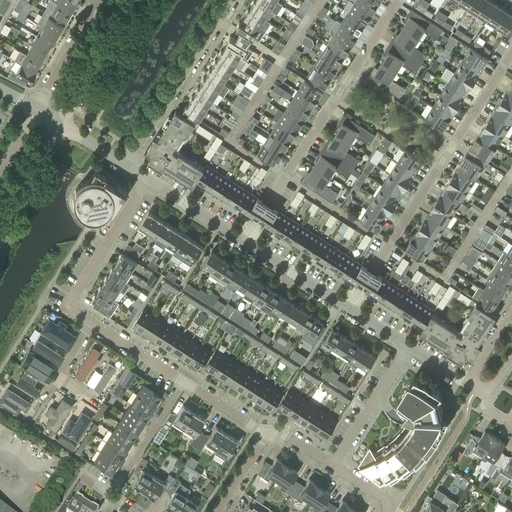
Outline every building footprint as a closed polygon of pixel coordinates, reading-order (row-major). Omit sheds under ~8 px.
[(71,12),(56,3),(51,0),(49,0),(43,11),(52,16),(53,14),(65,21),(71,12)] [(51,0),(56,3),(71,12),(76,2),(72,0),(51,0)] [(248,8),(248,9),(265,19),(271,10),(254,0),(253,0),(251,4),(252,5),(249,9),(248,8)] [(282,5),(277,1),(274,0),(254,0),(271,10),(276,14),(282,5)] [(374,0),(355,0),(355,2),(373,14),(377,8),(375,7),(378,2),(380,3),(374,0)] [(470,0),(466,7),(477,14),(485,0),(470,0)] [(486,19),(496,5),(488,0),(485,0),(477,14),(486,19)] [(373,14),(355,2),(348,13),(366,24),(370,19),(368,18),(371,13),(373,14)] [(423,13),(426,9),(419,4),(416,8),(423,13)] [(496,5),(486,19),(496,26),(506,11),(496,5)] [(243,18),(259,29),(265,32),(271,23),(265,19),(248,9),(245,13),(246,14),(243,18)] [(298,9),(296,13),(302,18),(305,14),(298,9)] [(433,14),(426,9),(423,13),(431,17),(433,14)] [(442,30),(410,10),(411,11),(407,17),(409,18),(403,29),(417,38),(422,30),(436,39),(442,30)] [(51,18),(52,16),(43,11),(36,23),(42,26),(57,35),(63,25),(51,18)] [(511,24),(511,23),(511,15),(506,11),(496,26),(506,32),(505,34),(510,38),(511,34),(511,24)] [(300,22),(302,18),(296,13),(293,18),(300,22)] [(366,24),(348,13),(341,23),(359,35),(363,29),(361,28),(364,24),(366,25),(366,24)] [(442,25),(445,21),(438,17),(435,20),(442,25)] [(259,42),(265,32),(259,29),(243,18),(240,23),(239,22),(236,27),(241,30),(238,35),(249,42),(252,38),(259,42)] [(358,34),(359,35),(341,23),(336,20),(329,30),(330,31),(353,46),(356,40),(355,39),(358,34)] [(452,26),(445,21),(442,25),(450,30),(452,26)] [(42,26),(37,36),(51,44),(57,35),(42,26)] [(284,32),(291,36),(293,32),(287,28),(284,32)] [(413,46),(417,38),(403,29),(396,39),(394,37),(390,44),(421,64),(426,55),(413,46)] [(462,37),(464,34),(457,29),(455,33),(462,37)] [(327,44),(346,56),(349,50),(348,49),(351,45),(352,46),(353,46),(330,31),(330,32),(331,37),(327,44)] [(288,40),(291,36),(284,32),(281,36),(288,40)] [(305,34),(300,42),(311,49),(314,44),(312,39),(305,34)] [(472,38),(464,34),(462,37),(469,42),(472,38)] [(249,42),(238,35),(235,40),(230,37),(227,42),(228,42),(225,47),(241,57),(247,61),(253,51),(247,47),(249,42)] [(31,45),(46,54),(51,44),(37,36),(31,45)] [(454,45),(457,40),(451,36),(448,42),(454,45)] [(481,50),(483,46),(476,41),(474,45),(481,50)] [(327,44),(323,51),(319,50),(317,53),(321,55),(339,67),(343,61),(341,60),(344,55),(346,56),(327,44)] [(421,64),(390,44),(385,50),(388,52),(381,62),(396,72),(401,64),(415,73),(421,64)] [(31,45),(26,54),(41,63),(46,54),(31,45)] [(281,50),(275,46),(272,50),(279,55),(281,50)] [(491,51),(483,46),(481,50),(488,54),(491,51)] [(218,55),(235,66),(241,70),(247,61),(241,57),(225,47),(222,51),(221,50),(218,55)] [(470,48),(463,60),(481,72),(489,60),(470,48)] [(13,59),(20,64),(35,72),(41,63),(26,54),(19,50),(13,59)] [(296,60),(299,56),(294,53),(290,59),(295,62),(296,60)] [(440,54),(436,59),(438,60),(442,63),(446,58),(440,54)] [(216,59),(213,64),(229,75),(235,66),(218,55),(219,56),(217,60),(216,59)] [(321,55),(314,66),(332,77),(336,72),(334,71),(337,66),(339,67),(321,55)] [(262,63),(258,68),(267,73),(270,68),(273,64),(266,59),(265,58),(262,63)] [(434,60),(429,68),(433,71),(438,63),(436,62),(438,60),(436,59),(435,58),(434,60)] [(455,71),(471,82),(474,83),(481,72),(463,60),(455,71)] [(391,79),(396,72),(381,62),(375,72),(372,71),(368,77),(367,76),(367,77),(399,97),(405,88),(391,79)] [(29,82),(35,72),(20,64),(15,73),(17,75),(18,77),(19,79),(21,80),(23,80),(24,81),(27,80),(29,82)] [(229,75),(213,64),(212,64),(213,65),(211,69),(210,69),(207,73),(224,84),(229,75)] [(330,77),(332,78),(332,77),(314,66),(307,76),(325,88),(329,82),(328,81),(330,77)] [(471,82),(455,71),(448,83),(466,95),(474,83),(471,82)] [(204,78),(201,82),(218,93),(224,97),(229,88),(224,84),(207,73),(207,74),(208,74),(205,78),(204,78)] [(257,74),(254,78),(261,82),(264,78),(257,74)] [(258,87),(261,82),(254,78),(252,82),(258,87)] [(298,91),(316,102),(315,101),(318,96),(319,97),(323,92),(305,80),(298,91)] [(218,93),(201,82),(201,83),(202,83),(199,87),(198,87),(195,91),(212,102),(218,93)] [(459,107),(466,95),(448,83),(440,95),(459,107)] [(240,91),(244,94),(245,92),(252,96),(255,92),(244,84),(240,91)] [(282,96),(286,91),(276,84),(272,90),(282,96)] [(500,100),(511,107),(511,91),(508,89),(500,100)] [(192,96),(189,101),(206,111),(212,102),(195,91),(195,92),(196,92),(193,96),(192,96)] [(311,107),(313,108),(316,102),(298,91),(291,101),(309,113),(308,112),(311,107)] [(244,94),(243,96),(249,101),(252,96),(245,92),(244,94)] [(433,106),(449,117),(451,118),(459,107),(440,95),(433,106)] [(247,105),(249,101),(243,96),(240,100),(247,105)] [(235,98),(232,103),(233,103),(243,110),(247,105),(240,100),(235,98)] [(493,112),(511,124),(511,123),(511,107),(500,100),(493,112)] [(206,111),(189,101),(190,101),(187,106),(186,105),(183,110),(200,121),(206,111)] [(304,118),(306,119),(309,113),(291,101),(284,112),(303,124),(303,123),(301,122),(304,118)] [(230,108),(234,110),(240,115),(243,110),(233,103),(230,108)] [(433,106),(425,118),(443,130),(451,118),(449,117),(433,106)] [(183,179),(193,185),(196,180),(204,168),(179,152),(178,154),(173,151),(173,149),(176,144),(177,145),(185,133),(188,135),(195,123),(176,110),(158,138),(155,136),(146,151),(149,153),(150,157),(148,160),(162,170),(164,167),(178,175),(179,173),(185,177),(183,179)] [(234,110),(231,115),(238,119),(240,115),(234,110)] [(297,128),(299,129),(303,124),(284,112),(277,123),(296,134),(294,133),(297,128)] [(511,124),(493,112),(486,124),(504,136),(511,124)] [(351,143),(355,135),(369,144),(375,135),(343,114),(343,115),(344,116),(340,122),(342,123),(336,133),(351,143)] [(238,119),(231,115),(228,119),(235,123),(238,119)] [(221,121),(232,128),(235,123),(228,119),(224,116),(221,121)] [(250,120),(247,126),(249,127),(252,129),(256,123),(250,120)] [(296,134),(277,123),(271,133),(289,145),(288,144),(291,139),(292,140),(296,134)] [(504,136),(486,124),(478,135),(497,147),(504,136)] [(210,139),(213,134),(199,125),(195,130),(210,139)] [(247,126),(243,131),(255,138),(259,133),(252,129),(247,126)] [(226,137),(229,133),(222,129),(219,133),(226,137)] [(271,133),(264,144),(282,155),(281,154),(284,150),(285,150),(289,145),(271,133)] [(345,151),(351,143),(336,133),(329,144),(326,142),(322,149),(354,169),(359,160),(345,151)] [(497,147),(478,135),(470,147),(489,159),(497,147)] [(203,157),(209,161),(222,140),(217,136),(203,157)] [(391,141),(386,138),(378,150),(384,153),(391,141)] [(264,144),(257,155),(274,165),(277,160),(279,161),(282,155),(264,144)] [(220,157),(226,161),(232,151),(226,147),(220,157)] [(348,178),(354,169),(322,149),(318,155),(321,157),(314,167),(329,176),(334,169),(348,178)] [(373,155),(369,160),(373,163),(376,165),(383,153),(377,149),(373,155)] [(405,150),(397,162),(415,173),(416,174),(423,162),(405,150)] [(465,156),(457,168),(476,180),(483,168),(483,167),(486,162),(469,151),(468,151),(468,152),(465,156)] [(507,171),(511,163),(511,156),(510,156),(506,163),(502,160),(498,165),(498,166),(506,170),(507,171)] [(239,169),(244,172),(250,163),(245,159),(239,169)] [(390,173),(408,185),(416,174),(397,162),(390,173)] [(268,204),(265,202),(263,200),(262,200),(262,201),(206,165),(204,168),(196,180),(252,216),(252,217),(254,218),(258,220),(268,204)] [(324,184),(329,176),(314,167),(307,177),(305,176),(301,182),(300,181),(300,182),(332,202),(338,193),(324,184)] [(468,191),(476,180),(457,168),(450,179),(468,191)] [(253,180),(258,184),(266,172),(260,169),(253,180)] [(94,219),(96,219),(98,227),(103,230),(128,192),(115,184),(113,181),(112,180),(110,178),(109,177),(107,176),(106,178),(94,170),(88,180),(86,181),(84,181),(83,182),(82,183),(80,184),(79,185),(78,186),(77,187),(76,188),(75,190),(74,191),(73,193),(73,195),(72,196),(72,198),(72,200),(72,202),(72,203),(73,205),(73,207),(74,208),(75,210),(76,211),(77,213),(78,214),(79,215),(81,216),(82,217),(84,218),(85,218),(87,219),(89,219),(91,220),(92,220),(94,219)] [(382,185),(401,197),(408,185),(390,173),(382,185)] [(450,179),(442,191),(461,203),(468,191),(450,179)] [(375,197),(393,209),(401,197),(382,185),(375,197)] [(453,215),(461,203),(442,191),(435,203),(453,215)] [(482,199),(487,203),(490,198),(485,194),(482,199)] [(296,208),(301,200),(295,196),(290,204),(296,208)] [(367,208),(386,220),(393,209),(375,197),(367,208)] [(309,214),(316,204),(313,203),(307,212),(309,214)] [(435,203),(428,214),(446,226),(453,215),(435,203)] [(469,209),(479,215),(483,209),(473,203),(469,209)] [(272,206),(268,204),(258,220),(261,222),(263,223),(263,224),(264,223),(274,230),(284,214),(274,208),(274,207),(273,207),(272,206)] [(312,216),(318,206),(316,204),(309,214),(312,216)] [(360,220),(378,232),(386,220),(367,208),(360,220)] [(148,211),(139,227),(148,233),(158,217),(157,217),(153,215),(153,214),(148,211)] [(293,220),(284,214),(274,230),(283,236),(293,220)] [(331,214),(325,224),(328,226),(334,216),(331,214)] [(438,238),(446,226),(428,214),(420,226),(438,238)] [(328,226),(330,228),(337,218),(334,216),(328,226)] [(163,220),(158,217),(148,233),(157,238),(167,223),(166,223),(162,221),(163,220)] [(302,226),(293,220),(283,236),(292,241),(302,226)] [(172,226),(167,223),(157,238),(154,242),(164,248),(166,244),(176,229),(175,229),(171,226),(172,226)] [(495,230),(494,232),(500,236),(506,228),(499,223),(495,230)] [(485,224),(478,235),(488,242),(493,234),(488,231),(490,227),(485,224)] [(292,241),(301,247),(311,232),(302,226),(292,241)] [(349,226),(343,236),(346,237),(352,228),(349,226)] [(420,226),(413,237),(431,249),(438,238),(420,226)] [(346,237),(349,239),(355,230),(352,228),(346,237)] [(181,232),(176,229),(166,244),(175,250),(185,235),(185,234),(185,235),(180,232),(181,232)] [(320,238),(311,232),(301,247),(310,253),(320,238)] [(364,236),(362,239),(368,243),(370,239),(371,237),(366,234),(364,236)] [(182,260),(184,256),(194,240),(194,241),(189,238),(190,238),(185,235),(175,250),(173,254),(182,260)] [(488,242),(478,235),(473,243),(483,249),(488,242)] [(423,261),(431,249),(413,237),(405,249),(423,261)] [(329,244),(320,238),(310,253),(319,259),(329,244)] [(357,247),(363,251),(368,243),(362,239),(357,247)] [(194,240),(184,256),(182,260),(191,266),(203,247),(199,244),(199,243),(194,240)] [(127,244),(124,250),(133,256),(137,250),(127,244)] [(319,259),(328,265),(338,249),(329,244),(319,259)] [(472,245),(467,253),(476,260),(482,251),(472,245)] [(347,255),(338,249),(328,265),(338,271),(347,255)] [(209,275),(220,257),(211,251),(202,266),(211,272),(209,275)] [(511,256),(507,254),(504,251),(498,260),(511,269),(511,256)] [(131,273),(137,263),(121,253),(118,258),(119,259),(116,263),(131,273)] [(472,267),(476,260),(467,253),(462,260),(467,263),(464,268),(469,271),(472,267)] [(356,261),(347,255),(338,271),(346,276),(356,261)] [(228,262),(220,257),(209,275),(217,280),(228,262)] [(450,261),(443,257),(439,263),(446,267),(450,261)] [(402,260),(400,263),(405,267),(408,263),(409,261),(403,258),(402,260)] [(510,281),(511,279),(511,269),(498,260),(492,269),(510,281)] [(372,271),(369,268),(367,267),(366,267),(356,261),(346,276),(357,283),(356,283),(357,284),(358,285),(362,287),(372,271)] [(237,268),(228,262),(217,280),(226,286),(237,268)] [(125,282),(131,273),(116,263),(113,267),(110,272),(125,282)] [(395,271),(400,275),(405,267),(400,263),(395,271)] [(238,286),(246,274),(237,268),(226,286),(235,291),(238,286)] [(411,279),(417,283),(423,273),(417,269),(411,279)] [(492,269),(486,279),(489,281),(505,290),(510,281),(492,269)] [(436,341),(448,348),(445,353),(463,364),(465,361),(468,360),(471,362),(480,348),(476,346),(487,329),(485,328),(488,323),(490,324),(496,315),(491,312),(477,303),(469,315),(471,317),(463,329),(465,330),(462,334),(460,334),(456,332),(457,330),(432,314),(434,311),(378,275),(378,274),(376,273),(372,271),(362,287),(366,289),(367,290),(368,291),(368,290),(424,326),(421,331),(431,337),(432,335),(437,338),(436,341)] [(104,281),(119,291),(124,294),(130,285),(125,282),(110,272),(109,272),(110,272),(107,277),(107,276),(104,281)] [(254,279),(246,274),(238,286),(246,292),(254,279)] [(254,279),(246,292),(243,297),(252,302),(263,284),(254,279)] [(113,300),(119,291),(104,281),(104,282),(101,286),(101,285),(98,290),(113,300)] [(165,281),(162,285),(169,290),(172,286),(165,281)] [(429,291),(435,294),(441,285),(435,281),(429,291)] [(499,300),(505,290),(489,281),(484,290),(499,300)] [(272,290),(263,284),(252,302),(260,308),(272,290)] [(177,289),(172,286),(169,290),(177,295),(180,291),(177,289)] [(436,306),(442,310),(455,289),(450,286),(436,306)] [(499,300),(484,290),(478,287),(472,296),(493,309),(499,300)] [(92,306),(92,307),(109,318),(118,303),(113,300),(98,290),(98,291),(96,295),(95,294),(92,299),(95,302),(92,306)] [(280,295),(272,290),(260,308),(269,313),(280,295)] [(199,291),(195,296),(204,301),(207,296),(199,291)] [(184,293),(181,297),(189,302),(191,298),(184,293)] [(468,305),(471,299),(461,293),(457,298),(468,305)] [(277,319),(281,314),(289,301),(280,295),(269,313),(277,319)] [(204,301),(212,307),(216,302),(207,296),(204,301)] [(189,302),(198,308),(201,304),(191,298),(189,302)] [(297,306),(289,301),(281,314),(289,319),(297,306)] [(217,309),(221,312),(226,305),(222,302),(220,304),(216,302),(212,307),(217,309)] [(233,313),(236,308),(227,303),(226,305),(221,312),(230,318),(233,313)] [(306,312),(297,306),(289,319),(298,325),(306,312)] [(143,331),(154,315),(144,309),(138,317),(139,317),(139,320),(135,326),(136,327),(135,329),(141,333),(143,331)] [(219,316),(210,309),(207,314),(217,320),(219,316)] [(315,318),(306,312),(298,325),(306,330),(305,332),(315,318)] [(230,318),(234,320),(238,323),(242,318),(233,313),(230,318)] [(163,321),(154,315),(143,331),(153,337),(163,321)] [(199,315),(194,322),(200,325),(204,318),(199,315)] [(217,320),(223,324),(226,319),(220,315),(219,316),(217,320)] [(250,324),(242,318),(238,323),(247,329),(250,324)] [(323,323),(315,318),(305,332),(314,338),(323,323)] [(68,350),(77,337),(66,330),(68,326),(60,321),(58,325),(49,319),(41,332),(68,350)] [(226,319),(223,324),(221,327),(232,334),(234,331),(237,326),(226,319)] [(173,327),(163,321),(153,337),(163,343),(173,327)] [(242,330),(237,326),(234,331),(239,334),(242,330)] [(182,333),(173,327),(163,343),(172,349),(182,333)] [(323,344),(332,349),(341,334),(332,329),(323,344)] [(242,336),(249,341),(252,337),(244,332),(242,336)] [(192,339),(182,333),(172,349),(182,356),(192,339)] [(332,349),(340,355),(342,353),(341,353),(350,340),(341,334),(332,349)] [(252,337),(249,341),(256,346),(259,341),(252,337)] [(21,349),(25,352),(32,342),(27,339),(24,344),(21,349)] [(201,345),(192,339),(182,356),(191,362),(201,345)] [(350,340),(341,353),(342,353),(350,358),(358,345),(350,340)] [(38,341),(33,349),(58,365),(63,357),(38,341)] [(261,348),(267,353),(270,348),(263,344),(261,348)] [(211,352),(201,345),(191,362),(192,362),(190,365),(196,368),(198,366),(199,367),(203,361),(205,360),(206,360),(211,352)] [(356,368),(357,366),(367,351),(358,345),(350,358),(347,362),(356,368)] [(92,348),(74,375),(83,381),(101,354),(92,348)] [(270,348),(267,353),(275,358),(278,353),(270,348)] [(106,349),(104,352),(103,354),(113,361),(117,356),(111,352),(106,349)] [(226,357),(224,355),(216,350),(210,358),(211,359),(211,361),(207,367),(208,368),(207,371),(213,374),(214,372),(216,373),(226,357)] [(367,351),(357,366),(366,371),(370,365),(371,366),(374,361),(373,361),(376,357),(367,351)] [(21,366),(47,382),(55,369),(29,353),(21,366)] [(290,361),(282,356),(279,360),(287,365),(290,361)] [(225,379),(235,363),(226,357),(216,373),(225,379)] [(297,365),(290,361),(287,365),(288,366),(287,367),(293,371),(294,369),(294,370),(297,365)] [(234,385),(244,368),(235,363),(225,379),(234,385)] [(109,368),(102,364),(96,374),(102,378),(109,368)] [(99,389),(107,395),(124,369),(116,364),(99,389)] [(120,381),(119,383),(125,386),(131,377),(133,378),(136,373),(128,368),(127,371),(120,381)] [(234,385),(244,391),(254,374),(244,368),(234,385)] [(309,379),(309,380),(312,375),(305,371),(302,375),(303,375),(302,377),(307,381),(309,379)] [(0,381),(0,383),(4,386),(11,375),(6,372),(3,377),(0,381)] [(16,373),(10,383),(36,400),(42,390),(30,382),(33,377),(26,372),(22,377),(16,373)] [(263,381),(254,374),(244,391),(253,397),(263,381)] [(337,379),(328,374),(325,379),(333,384),(337,379)] [(309,380),(317,384),(319,380),(312,375),(309,380)] [(374,454),(370,446),(358,465),(388,484),(404,474),(418,462),(436,440),(449,416),(442,416),(436,396),(442,393),(429,384),(414,376),(397,402),(400,404),(397,410),(404,414),(402,416),(403,416),(410,419),(402,430),(394,439),(386,446),(385,445),(383,446),(377,451),(375,452),(375,453),(374,454)] [(345,385),(337,379),(333,384),(342,390),(345,385)] [(262,403),(273,387),(263,381),(253,397),(262,403)] [(328,392),(331,387),(323,382),(321,387),(328,392)] [(118,385),(113,393),(117,395),(122,387),(118,385)] [(138,394),(154,405),(154,404),(157,406),(160,400),(158,398),(159,397),(152,393),(152,391),(152,390),(144,385),(138,394)] [(283,393),(274,388),(273,387),(262,403),(263,403),(262,406),(268,410),(269,407),(271,408),(275,402),(277,401),(278,401),(283,393)] [(338,392),(331,387),(328,392),(335,396),(338,392)] [(299,396),(289,390),(283,398),(284,400),(280,407),(281,408),(280,410),(286,414),(287,411),(289,412),(299,396)] [(31,406),(8,391),(0,402),(0,404),(23,419),(31,406)] [(117,395),(113,393),(108,400),(112,403),(117,395)] [(345,402),(347,398),(340,393),(338,398),(345,402)] [(138,394),(131,404),(147,415),(154,405),(138,394)] [(309,402),(299,396),(289,412),(298,419),(309,402)] [(46,426),(55,432),(72,407),(63,401),(56,410),(51,407),(45,416),(50,420),(46,426)] [(103,402),(98,410),(103,413),(108,405),(103,402)] [(318,408),(309,402),(298,419),(307,424),(318,408)] [(131,404),(125,413),(142,424),(147,415),(131,404)] [(167,429),(172,422),(183,428),(193,412),(189,410),(189,409),(183,405),(175,417),(170,413),(162,426),(167,429)] [(327,414),(318,408),(307,424),(317,430),(327,414)] [(103,413),(98,410),(94,417),(98,420),(103,413)] [(194,435),(189,443),(194,447),(203,434),(197,431),(205,419),(198,415),(193,412),(183,428),(194,435)] [(77,443),(92,420),(82,413),(75,423),(71,420),(62,433),(77,443)] [(119,423),(135,434),(142,424),(125,413),(119,423)] [(318,431),(316,433),(322,437),(324,435),(325,436),(329,429),(331,429),(332,429),(337,421),(327,414),(317,430),(318,431)] [(93,423),(88,430),(93,433),(98,425),(93,423)] [(119,423),(113,433),(129,443),(135,434),(119,423)] [(200,450),(205,443),(216,449),(226,434),(222,431),(222,430),(215,426),(208,437),(203,434),(194,447),(200,450)] [(46,427),(43,432),(52,438),(55,433),(46,427)] [(93,433),(88,430),(83,438),(88,441),(93,433)] [(466,454),(472,451),(482,457),(495,436),(489,433),(489,434),(484,431),(479,439),(473,435),(462,452),(466,454)] [(107,442),(123,453),(129,443),(113,433),(107,442)] [(156,434),(153,440),(159,444),(161,440),(160,437),(156,434)] [(231,436),(226,434),(216,449),(227,456),(222,464),(227,468),(235,455),(230,452),(237,440),(231,436)] [(501,440),(495,436),(482,457),(484,454),(493,460),(492,463),(498,466),(504,455),(499,452),(504,444),(500,441),(501,440)] [(61,437),(58,441),(72,450),(72,451),(75,446),(61,437)] [(117,463),(123,453),(107,442),(101,452),(117,463)] [(80,443),(74,452),(75,452),(78,455),(84,446),(80,443)] [(116,463),(117,463),(101,452),(94,462),(103,467),(105,466),(112,470),(113,469),(115,470),(119,464),(116,463)] [(500,467),(498,470),(511,479),(511,476),(511,454),(510,459),(504,455),(498,466),(500,467)] [(153,476),(148,472),(148,471),(146,465),(145,464),(147,461),(142,457),(133,470),(139,473),(131,485),(138,489),(143,492),(153,476)] [(270,477),(276,480),(288,462),(287,462),(281,460),(281,461),(276,457),(270,467),(264,463),(257,474),(268,481),(270,477)] [(288,462),(276,480),(282,484),(279,488),(290,495),(297,484),(291,480),(297,471),(292,468),(292,467),(288,462)] [(164,482),(153,476),(143,492),(147,494),(147,495),(153,499),(161,488),(166,491),(174,478),(169,475),(164,482)] [(171,510),(174,511),(175,511),(186,497),(175,490),(180,482),(174,478),(166,491),(172,494),(164,506),(171,510)] [(303,498),(309,502),(321,484),(320,483),(314,481),(314,482),(309,479),(303,488),(297,484),(290,495),(301,502),(303,498)] [(486,482),(482,479),(478,486),(482,489),(486,482)] [(315,505),(312,509),(316,511),(325,511),(330,505),(324,502),(330,492),(325,489),(325,488),(321,484),(309,502),(315,505)] [(432,498),(428,495),(422,505),(426,508),(423,511),(453,511),(458,504),(446,496),(443,500),(434,495),(432,498)] [(191,500),(186,497),(175,511),(191,511),(193,509),(198,511),(207,499),(202,496),(199,499),(194,496),(191,500)] [(81,511),(87,505),(82,502),(83,501),(76,497),(69,508),(63,505),(58,511),(81,511)] [(244,511),(266,511),(269,508),(256,500),(251,507),(248,505),(244,511)] [(348,511),(353,505),(353,504),(347,502),(347,503),(342,500),(336,509),(330,505),(325,511),(348,511)]
